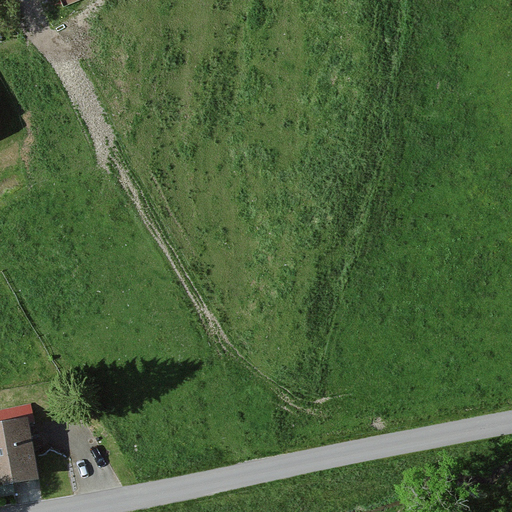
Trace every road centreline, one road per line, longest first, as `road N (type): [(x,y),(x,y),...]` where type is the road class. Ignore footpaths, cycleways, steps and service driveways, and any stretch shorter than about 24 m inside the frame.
road 1 (unclassified): [(31,511),(511,420)]
road 2 (track): [(29,0),(52,55),(217,336)]
